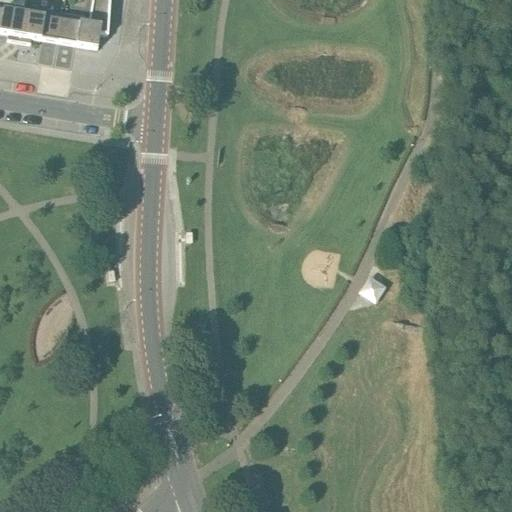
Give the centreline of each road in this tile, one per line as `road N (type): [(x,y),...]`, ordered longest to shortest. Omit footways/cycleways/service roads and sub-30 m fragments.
road 1 (tertiary): [(185,485),(152,360),(155,125)]
road 2 (residential): [(155,125),(0,103)]
road 3 (tertiary): [(155,125),(164,0)]
